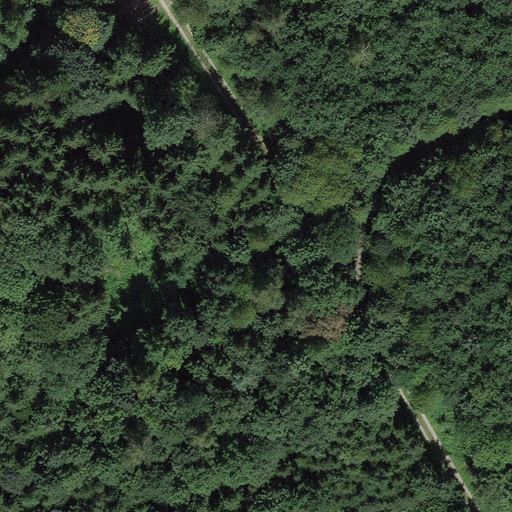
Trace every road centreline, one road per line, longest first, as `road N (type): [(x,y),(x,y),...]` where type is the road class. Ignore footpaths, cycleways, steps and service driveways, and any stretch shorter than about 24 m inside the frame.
road 1 (track): [(167,0),(472,511)]
road 2 (track): [(350,300),(355,239),(406,148),(511,105)]
